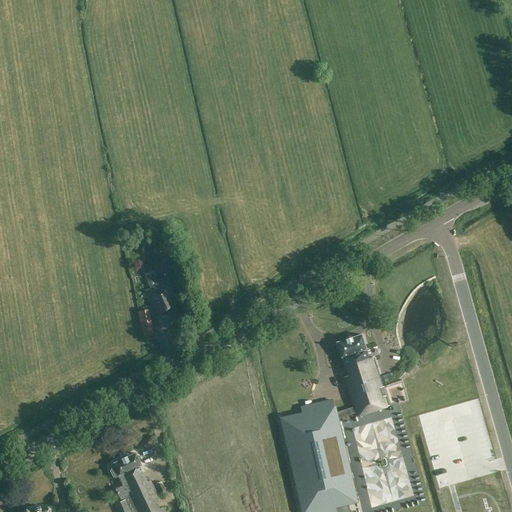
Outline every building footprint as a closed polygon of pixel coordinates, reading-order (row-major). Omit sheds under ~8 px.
[(170,281),(158,286),(156,277),(148,281),(151,289),(146,291),(162,329),(170,326),(174,324),(182,320),(174,302),(179,300),(170,281)] [(133,280),(135,286),(134,286),(139,298),(146,295),(141,283),(141,284),(138,278),(133,280)] [(355,414),(356,416),(389,406),(386,396),(383,397),(380,388),(383,387),(373,357),(369,359),(366,350),(362,336),(362,335),(337,343),(338,344),(342,358),(343,357),(348,376),(344,377),(353,407),(355,414)] [(438,367),(441,380),(447,379),(445,366),(438,367)] [(408,372),(409,379),(428,374),(426,367),(408,372)] [(303,414),(282,419),(304,511),(337,511),(335,502),(356,497),(338,419),(355,414),(353,407),(336,413),(333,400),(333,401),(335,411),(322,414),(320,404),(320,403),(301,408),(303,414)] [(356,455),(391,444),(387,431),(396,428),(395,425),(383,428),(383,426),(351,435),(356,455)] [(381,450),(363,455),(367,472),(386,467),(381,450)] [(118,511),(165,511),(163,507),(159,509),(156,503),(160,501),(150,480),(147,482),(139,466),(141,465),(136,453),(115,463),(116,467),(112,469),(110,471),(113,477),(116,477),(119,476),(124,486),(116,489),(122,502),(115,505),(118,511)] [(374,511),(425,511),(422,496),(373,507),(374,511)]
